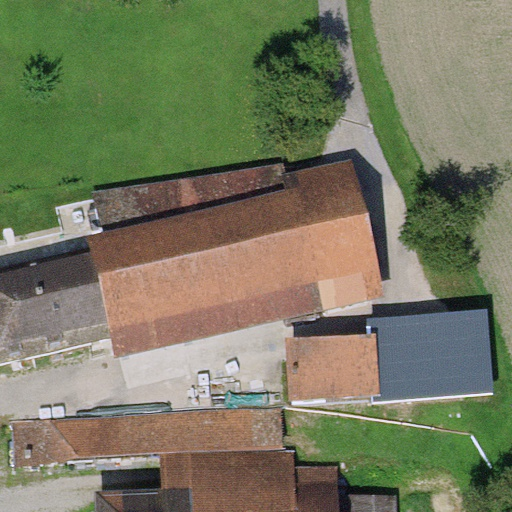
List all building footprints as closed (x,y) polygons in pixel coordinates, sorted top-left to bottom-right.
[(0,378),(119,350),(123,366),(354,311),(322,176),(291,184),(287,169),(91,191),(103,242),(0,266),(0,378)] [(463,324),(397,328),(401,402),(468,399),(463,324)] [(291,345),(294,409),(397,403),(394,339),(291,345)] [(16,470),(164,466),(287,464),(286,416),(15,422),(16,470)] [(165,499),(100,500),(100,511),(384,511),(384,504),(345,505),(344,462),(287,464),(164,466),(165,499)]
